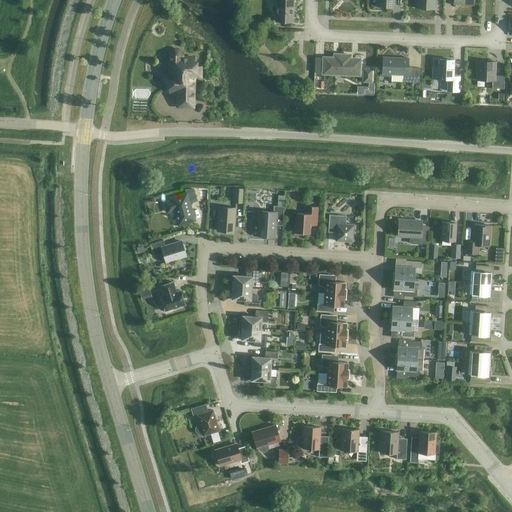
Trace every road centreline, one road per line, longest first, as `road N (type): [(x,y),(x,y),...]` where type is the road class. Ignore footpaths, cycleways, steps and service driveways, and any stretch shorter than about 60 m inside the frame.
road 1 (residential): [(511,151),(84,131)]
road 2 (residential): [(211,352),(203,254),(377,259)]
road 3 (tertiary): [(84,131),(84,273),(110,385)]
road 4 (residential): [(499,0),(497,35),(477,44),(326,38),(309,24),(310,0)]
road 5 (residential): [(377,259),(386,204),(511,209)]
road 6 (residential): [(378,413),(371,329),(377,259)]
road 7 (residential): [(504,481),(442,417),(378,413)]
road 8 (residential): [(378,413),(229,407)]
road 9 (tertiary): [(114,0),(84,131)]
road 10 (tertiary): [(110,385),(148,511)]
